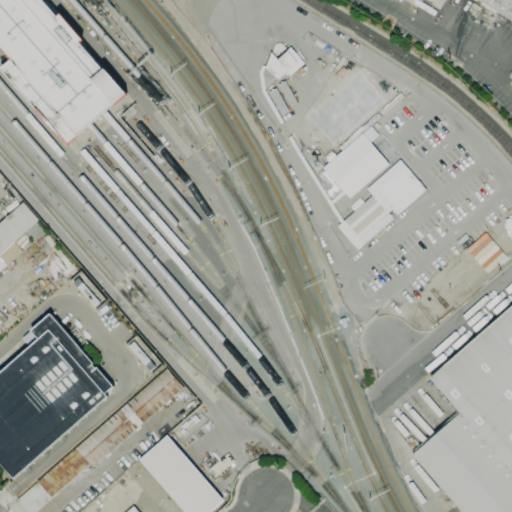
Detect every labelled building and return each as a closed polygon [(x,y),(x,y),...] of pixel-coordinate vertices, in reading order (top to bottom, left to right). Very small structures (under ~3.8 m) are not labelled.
[(67,145),(1,69),(11,60),(0,47),(0,0),(43,0),(58,16),(61,13),(84,40),(81,43),(126,95),(117,102),(104,113),(90,125),(81,133),(73,141),(67,145)] [(511,21),(477,0),(511,0),(511,21)] [(282,43),(287,50),(290,47),(305,63),(290,76),(287,72),(278,79),(266,68),(275,44),(282,43)] [(358,71),(307,115),(333,144),(383,100),(358,71)] [(362,133),(322,169),(349,199),(390,163),(362,133)] [(400,160),(367,189),(373,196),(337,228),(358,251),(427,190),(400,160)] [(0,223),(24,202),(39,220),(38,221),(45,229),(32,241),(29,237),(19,246),(23,252),(7,266),(6,264),(0,269),(0,223)] [(68,268),(44,238),(48,235),(72,265),(68,268)] [(95,307),(74,283),(79,278),(100,303),(95,307)] [(511,306),(511,511),(462,511),(412,455),(461,413),(430,378),(511,306)] [(15,479),(0,461),(0,374),(31,347),(23,338),(31,331),(51,314),(94,364),(93,365),(96,369),(97,368),(114,386),(106,394),(108,397),(15,479)] [(150,371),(129,346),(134,342),(156,367),(150,371)] [(36,511),(28,511),(18,500),(168,368),(184,387),(93,467),(90,463),(51,497),(52,498),(36,511)] [(212,511),(183,511),(139,460),(167,435),(225,501),(212,511)]
